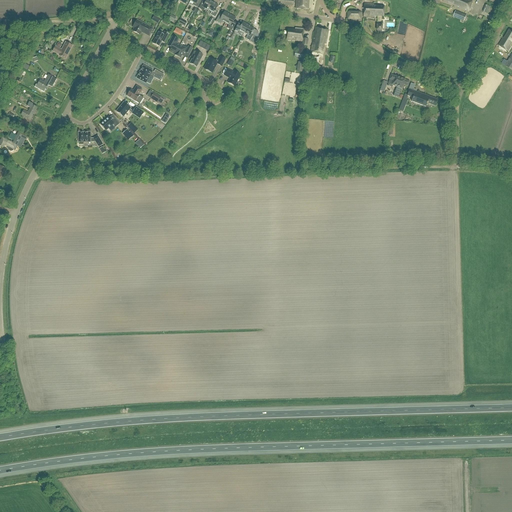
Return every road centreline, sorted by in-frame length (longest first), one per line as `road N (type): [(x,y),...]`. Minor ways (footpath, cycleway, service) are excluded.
road 1 (motorway): [(0,470),(128,453),(511,439)]
road 2 (motorway): [(511,407),(217,415),(0,436)]
road 3 (track): [(458,166),(34,173)]
road 4 (track): [(117,18),(34,25),(0,89)]
road 5 (unclassified): [(446,86),(337,21)]
road 6 (residential): [(64,116),(83,124),(97,115),(143,47)]
